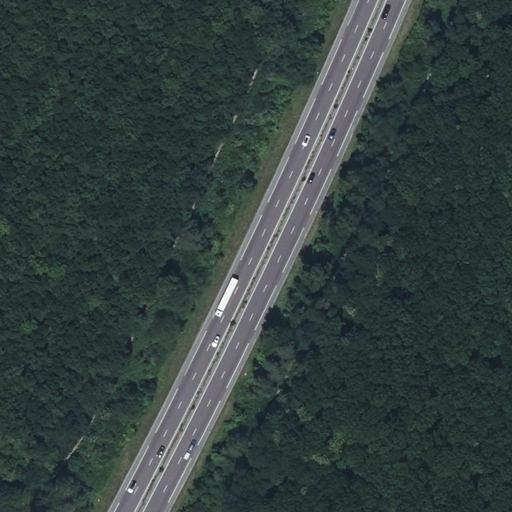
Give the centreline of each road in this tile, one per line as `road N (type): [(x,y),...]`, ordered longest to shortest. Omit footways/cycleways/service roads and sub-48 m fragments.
road 1 (track): [(285,0),(107,387),(35,511)]
road 2 (trunk): [(369,0),(124,511)]
road 3 (trunk): [(152,511),(396,0)]
road 4 (track): [(224,511),(460,0)]
